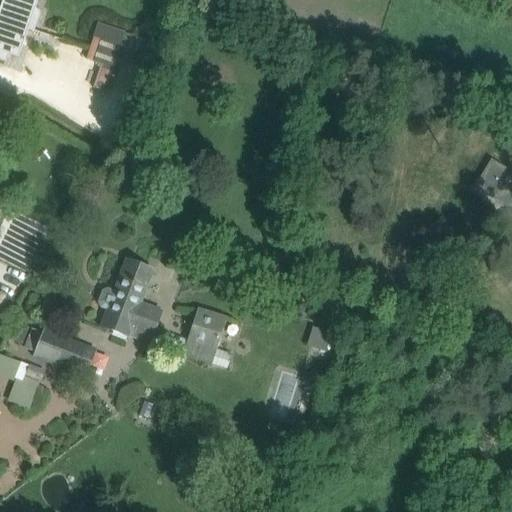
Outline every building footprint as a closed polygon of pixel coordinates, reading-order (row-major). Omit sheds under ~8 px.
[(31,0),(2,0),(0,7),(0,61),(5,63),(8,55),(18,59),(28,31),(33,33),(40,13),(30,5),(31,0)] [(511,171),(491,159),(473,189),(501,206),(500,208),(511,215),(511,171)] [(101,327),(127,337),(131,329),(143,334),(152,310),(140,306),(153,271),(126,261),(116,289),(108,285),(102,288),(98,299),(102,305),(108,307),(101,327)] [(226,319),(197,309),(182,356),(211,366),(226,319)] [(79,375),(86,377),(96,352),(43,331),(42,333),(32,329),(24,349),(34,353),(32,358),(48,364),(46,366),(78,378),(79,375)] [(314,352),(333,354),(336,335),(317,332),(314,352)] [(40,381),(44,371),(28,365),(24,375),(40,381)]
